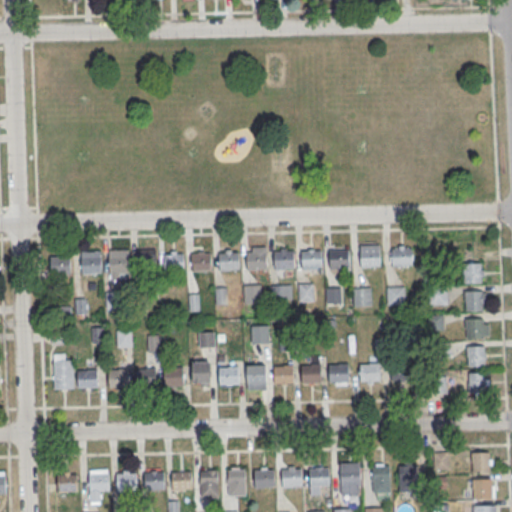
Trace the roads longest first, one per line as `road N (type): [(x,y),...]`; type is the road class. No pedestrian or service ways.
road 1 (residential): [(9,0),(27,511)]
road 2 (residential): [(511,212),(0,224)]
road 3 (residential): [(511,421),(0,433)]
road 4 (residential): [(511,22),(0,33)]
